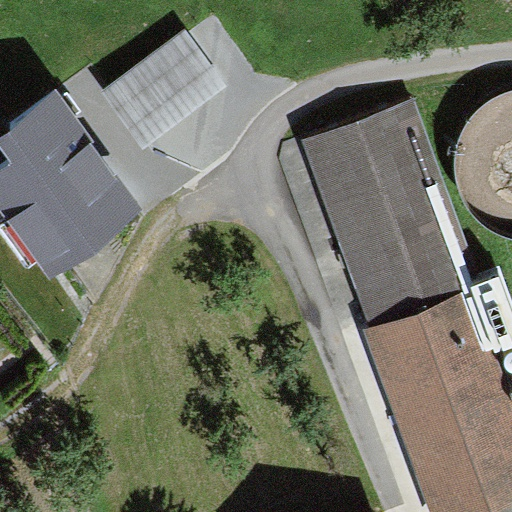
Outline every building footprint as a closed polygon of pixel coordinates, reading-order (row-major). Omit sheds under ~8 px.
[(192,17),(107,77),(147,133),(232,73),(192,17)] [(380,325),(506,279),(435,84),(309,130),(380,325)] [(72,90),(0,142),(0,168),(53,239),(137,177),(72,90)] [(511,296),(506,279),(380,325),(440,484),(511,457),(511,296)] [(377,511),(369,494),(328,511),(377,511)]
